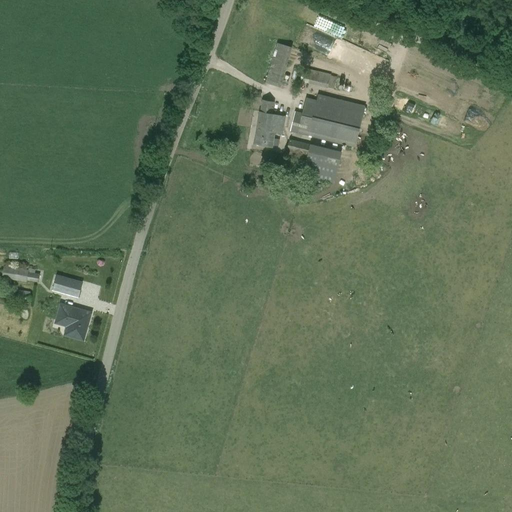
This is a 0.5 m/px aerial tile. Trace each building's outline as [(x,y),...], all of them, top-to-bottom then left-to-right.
[(277,43),(266,83),(281,87),(292,47),(277,43)] [(332,75),(306,69),(303,81),(329,87),(331,76),(332,75)] [(337,77),(331,76),(329,87),(334,89),(337,77)] [(363,107),(318,96),(316,101),(306,99),(298,133),(354,147),(363,107)] [(274,102),(263,100),(260,112),(272,114),(274,102)] [(414,113),(416,106),(400,103),(398,110),(414,113)] [(260,112),(259,111),(257,125),(275,128),(275,132),(282,134),(285,116),(272,114),(260,112)] [(275,128),(257,125),(253,144),(272,148),(273,145),(278,146),(279,139),(274,138),(275,132),(275,128)] [(437,136),(453,143),(457,134),(441,127),(437,136)] [(311,145),(289,140),(286,150),(308,156),(309,152),(311,145)] [(311,145),(309,152),(339,160),(340,152),(311,145)] [(339,160),(309,152),(308,156),(304,174),(333,182),(339,160)] [(28,271),(4,267),(3,278),(26,282),(27,280),(28,271)] [(35,270),(29,269),(28,271),(27,280),(38,282),(40,274),(35,273),(35,270)] [(98,287),(57,276),(53,291),(77,297),(75,303),(82,305),(82,306),(91,309),(94,301),(89,299),(91,294),(95,295),(98,287)] [(30,292),(19,290),(17,302),(28,303),(30,292)] [(79,310),(61,305),(56,322),(69,326),(71,330),(70,336),(83,339),(90,314),(79,311),(79,310)]
